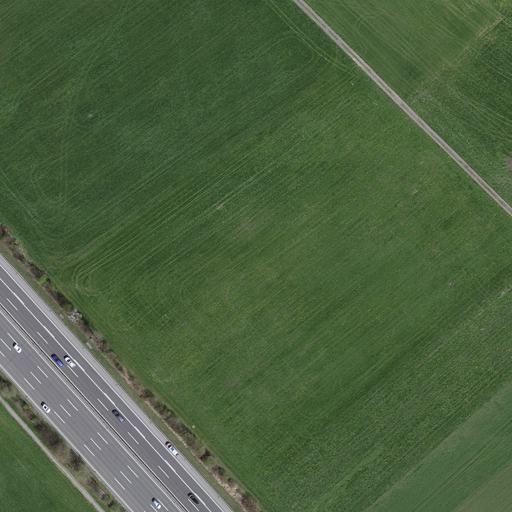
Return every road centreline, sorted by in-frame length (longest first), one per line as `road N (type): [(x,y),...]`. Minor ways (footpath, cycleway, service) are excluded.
road 1 (motorway): [(205,511),(0,284)]
road 2 (track): [(297,0),(511,212)]
road 3 (motorway): [(0,338),(157,511)]
